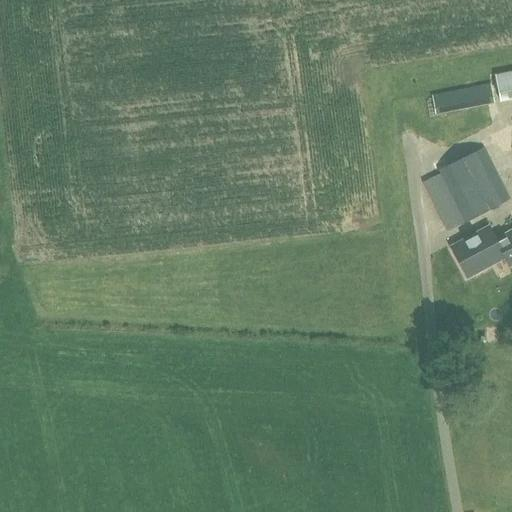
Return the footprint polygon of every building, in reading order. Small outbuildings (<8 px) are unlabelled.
[(511,69),(494,73),(500,100),(511,97),(511,69)] [(496,103),(492,82),(432,95),(436,115),(496,103)] [(510,197),(485,147),(439,171),(466,224),(510,197)] [(489,227),(451,248),(467,277),(504,256),(496,239),(489,227)] [(511,230),(496,239),(509,264),(511,262),(511,230)]
